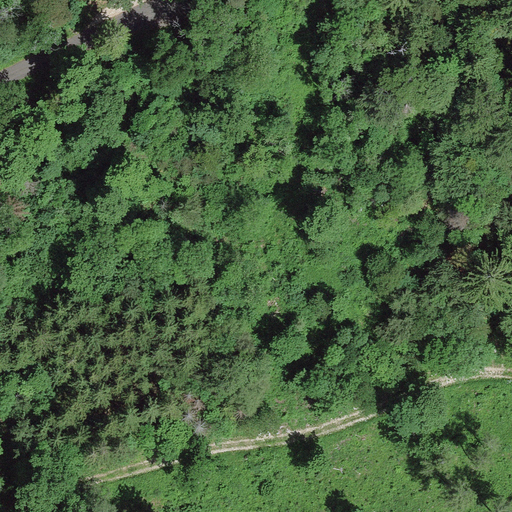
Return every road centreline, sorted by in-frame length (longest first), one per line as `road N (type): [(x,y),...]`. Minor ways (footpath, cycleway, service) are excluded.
road 1 (track): [(7,511),(211,449),(294,440),(457,378),(511,377)]
road 2 (unclassified): [(205,0),(134,20),(0,84)]
